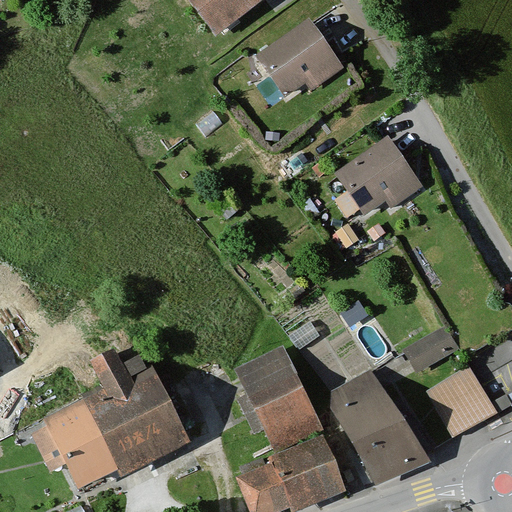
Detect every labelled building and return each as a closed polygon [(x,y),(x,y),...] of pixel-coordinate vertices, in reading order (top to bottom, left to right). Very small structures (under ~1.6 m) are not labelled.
[(191,0),(220,36),(264,0),(191,0)] [(312,20),(261,57),(290,97),(308,85),(314,93),(347,69),(312,20)] [(387,141),(340,173),(365,209),(384,196),(391,206),(419,186),(387,141)] [(352,219),(362,212),(345,187),(335,193),(352,219)] [(511,312),(458,214),(400,246),(461,358),(511,330),(511,312)] [(102,387),(46,416),(52,428),(36,436),(53,469),(67,462),(80,488),(118,468),(125,481),(199,444),(158,364),(137,375),(119,341),(87,357),(102,387)] [(285,346),(236,367),(273,450),(322,428),(285,346)] [(472,364),(429,388),(456,436),(499,412),(472,364)] [(388,382),(336,409),(375,484),(428,457),(388,382)] [(270,463),(240,475),(254,511),(274,511),(294,504),(297,511),(349,490),(326,432),(267,455),(270,463)]
